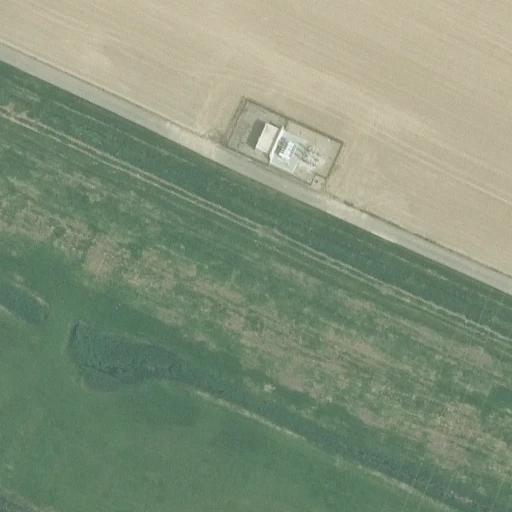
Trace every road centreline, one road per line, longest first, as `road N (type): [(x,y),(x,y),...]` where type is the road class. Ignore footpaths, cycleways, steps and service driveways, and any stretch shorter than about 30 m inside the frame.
road 1 (track): [(511,292),(0,60)]
road 2 (track): [(0,128),(511,356)]
